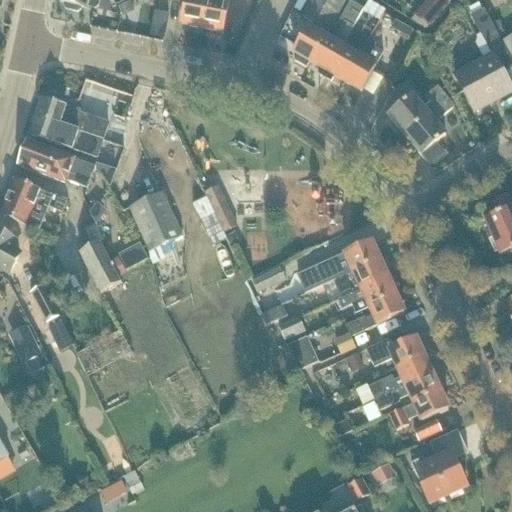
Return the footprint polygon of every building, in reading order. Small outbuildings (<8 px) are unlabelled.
[(61,0),(60,6),(64,7),(63,9),(65,12),(77,15),(80,12),(81,10),(86,11),(86,9),(95,11),(99,9),(100,0),(61,0)] [(206,3),(208,3),(208,0),(169,0),(170,0),(186,3),(181,28),(201,32),(206,3)] [(240,0),(210,0),(209,4),(208,3),(206,3),(201,32),(222,36),(228,7),(227,7),(229,0),(239,0),(241,0),(240,0)] [(325,40),(340,14),(315,0),(313,0),(303,20),(313,25),(310,31),(308,30),(294,55),(298,57),(295,62),(304,68),(307,63),(311,65),(325,40)] [(315,0),(340,14),(347,0),(315,0)] [(442,0),(431,0),(414,20),(422,27),(428,33),(451,7),(442,0)] [(369,3),(363,12),(380,22),(385,13),(369,3)] [(130,4),(119,9),(123,18),(134,13),(130,4)] [(363,12),(350,4),(337,27),(342,29),(333,45),(325,40),(311,65),(321,70),(318,76),(324,79),(352,32),(352,33),(354,30),(363,12)] [(491,56),(452,77),(474,117),(511,96),(511,89),(504,75),(511,71),(511,64),(482,10),(469,17),(491,56)] [(144,12),(141,37),(155,38),(157,13),(144,12)] [(401,29),(397,36),(407,42),(411,35),(401,29)] [(369,43),(352,33),(352,32),(324,79),(331,83),(334,78),(345,84),(369,43)] [(511,38),(509,40),(503,45),(511,60),(511,38)] [(375,69),(374,69),(383,56),(374,50),(376,47),(369,43),(345,84),(361,94),(375,69)] [(424,111),(414,99),(417,96),(408,85),(391,99),(400,110),(388,120),(405,139),(430,118),(450,102),(438,89),(425,100),(429,105),(424,111)] [(436,125),(455,109),(450,102),(430,118),(405,139),(420,158),(446,137),(436,125)] [(88,118),(87,122),(65,115),(66,112),(40,104),(34,121),(78,137),(103,145),(110,126),(88,118)] [(98,161),(103,145),(78,137),(34,121),(28,139),(72,154),(72,153),(98,161)] [(94,171),(68,161),(27,145),(18,169),(65,187),(66,183),(86,191),(94,171)] [(9,196),(0,216),(0,218),(38,234),(51,201),(39,195),(11,184),(7,195),(9,196)] [(236,229),(229,215),(217,190),(205,196),(223,235),(236,229)] [(182,241),(168,211),(162,196),(145,204),(166,248),(182,241)] [(511,211),(511,212),(506,199),(489,207),(495,219),(484,224),(499,260),(511,254),(511,211)] [(150,256),(166,248),(145,204),(130,211),(150,256)] [(0,236),(0,275),(0,276),(1,275),(9,279),(19,260),(18,256),(12,253),(16,245),(0,236)] [(230,249),(238,245),(234,236),(226,240),(230,249)] [(120,287),(117,280),(109,264),(99,245),(78,256),(100,298),(120,287)] [(345,258),(297,280),(306,298),(334,285),(346,280),(379,263),(371,245),(344,257),(345,258)] [(109,264),(117,280),(126,276),(118,260),(109,264)] [(387,280),(392,278),(389,271),(383,274),(379,263),(346,280),(334,285),(341,302),(387,280)] [(285,282),(279,270),(250,283),(256,296),(285,282)] [(395,285),(392,278),(387,280),(341,302),(337,304),(341,313),(364,302),(368,310),(395,298),(390,287),(395,285)] [(31,297),(46,326),(60,319),(44,290),(31,297)] [(403,317),(395,298),(368,310),(372,319),(365,322),(364,320),(345,328),(350,341),(403,317)] [(267,329),(271,327),(286,320),(281,309),(262,318),(267,329)] [(304,334),(298,322),(278,331),(284,344),(304,334)] [(8,338),(23,367),(42,358),(28,328),(8,338)] [(325,344),(331,356),(346,348),(340,336),(325,344)] [(423,360),(422,360),(414,341),(406,345),(402,336),(364,353),(373,372),(393,363),(397,372),(423,360)] [(319,366),(307,340),(286,350),(298,376),(319,366)] [(356,357),(347,361),(353,374),(362,370),(356,357)] [(373,405),(430,377),(423,360),(397,372),(401,380),(393,384),(391,380),(367,391),(373,405)] [(321,372),(308,378),(314,390),(327,384),(321,372)] [(439,395),(430,377),(373,405),(378,415),(398,406),(397,404),(409,398),(413,407),(439,395)] [(356,385),(344,391),(359,424),(372,418),(356,385)] [(389,419),(389,420),(396,434),(408,429),(406,424),(418,419),(421,425),(447,413),(439,395),(413,407),(389,419)] [(338,441),(352,435),(347,423),(333,429),(338,441)] [(441,435),(436,424),(413,434),(418,445),(441,435)] [(467,457),(456,433),(429,446),(437,464),(425,469),(422,461),(409,467),(428,508),(465,491),(453,464),(467,457)] [(360,473),(369,490),(386,480),(377,464),(360,473)] [(100,485),(108,501),(133,490),(125,473),(100,485)] [(75,480),(73,491),(85,493),(87,482),(75,480)] [(355,506),(371,498),(362,482),(346,491),(355,506)]
